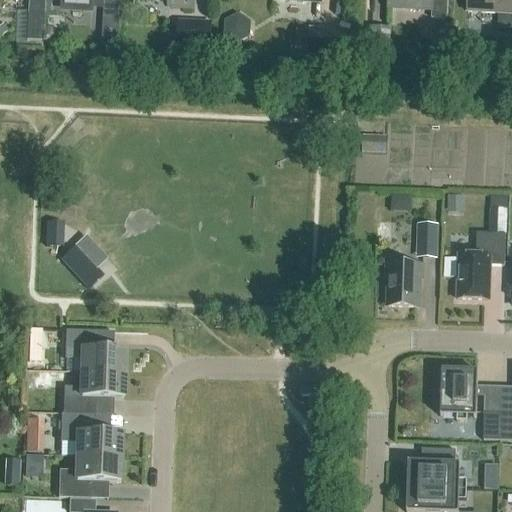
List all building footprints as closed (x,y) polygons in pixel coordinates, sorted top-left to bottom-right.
[(0,0),(31,1),(29,41),(44,41),(45,16),(52,16),(52,0),(0,0)] [(63,0),(63,8),(91,10),(92,5),(92,2),(107,3),(106,0),(63,0)] [(446,20),(447,0),(389,0),(389,9),(432,11),(432,20),(446,20)] [(511,29),(511,0),(468,0),(468,13),(499,15),(498,29),(511,29)] [(104,6),(103,39),(118,40),(120,7),(104,6)] [(251,23),(238,14),(225,22),(224,37),(236,45),(250,39),(251,23)] [(212,22),(178,21),(177,52),(211,53),(212,22)] [(452,26),(439,26),(437,67),(450,68),(452,26)] [(390,29),(371,28),(369,62),(388,63),(390,29)] [(311,31),(310,55),(342,57),(344,33),(311,31)] [(387,155),(387,138),(362,137),(362,154),(387,155)] [(506,235),(506,229),(506,213),(506,209),(489,208),(489,213),(489,229),(489,234),(505,235),(506,235)] [(63,224),(46,224),(45,248),(62,248),(63,224)] [(393,227),(377,226),(376,239),(392,240),(393,227)] [(439,227),(417,226),(416,260),(438,260),(439,227)] [(457,300),(489,301),(490,266),(504,267),(505,235),(489,234),(477,234),(476,256),(459,256),(457,300)] [(75,248),(60,262),(88,291),(102,277),(75,248)] [(388,307),(417,308),(418,279),(422,279),(422,266),(386,265),(385,283),(389,283),(388,307)] [(123,376),(124,351),(96,350),(96,332),(63,331),(62,359),(81,359),(80,374),(123,376)] [(30,373),(43,373),(43,364),(30,364),(30,373)] [(442,371),(442,386),(436,386),(435,402),(441,402),(441,418),(443,418),(443,413),(457,413),(457,422),(468,422),(468,413),(474,414),(474,419),(477,419),(478,372),(475,372),(475,378),(469,378),(469,372),(459,372),(459,377),(444,377),(444,371),(442,371)] [(43,383),(43,373),(30,373),(30,383),(43,383)] [(62,388),(62,415),(62,416),(93,417),(94,399),(122,400),(123,376),(80,374),(80,389),(62,388)] [(499,442),(500,414),(484,414),(483,441),(499,442)] [(511,414),(500,414),(499,442),(511,442),(511,414)] [(76,458),(118,459),(119,435),(93,434),(93,417),(62,416),(62,415),(60,415),(59,443),(76,444),(76,458)] [(43,452),(44,418),(26,418),(26,451),(43,452)] [(407,489),(466,490),(467,480),(455,479),(455,467),(460,467),(460,465),(455,465),(455,452),(422,451),(421,464),(408,463),(408,466),(414,466),(413,478),(408,478),(407,489)] [(42,458),(24,457),(24,479),(42,480),(42,458)] [(118,484),(118,459),(76,458),(75,473),(58,472),(57,500),(93,501),(94,483),(118,484)] [(20,462),(4,461),(3,488),(19,488),(20,462)] [(466,490),(407,489),(407,499),(413,499),(412,511),(407,511),(406,511),(453,511),(454,500),(466,501),(466,490)] [(39,501),(38,511),(63,511),(64,502),(39,501)] [(68,511),(92,511),(93,503),(69,502),(68,511)]
